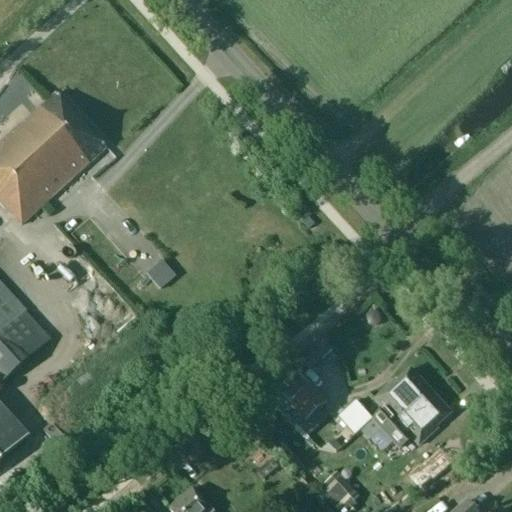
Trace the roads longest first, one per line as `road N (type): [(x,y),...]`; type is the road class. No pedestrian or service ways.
road 1 (tertiary): [(511,356),(176,0)]
road 2 (track): [(382,271),(369,291),(94,511)]
